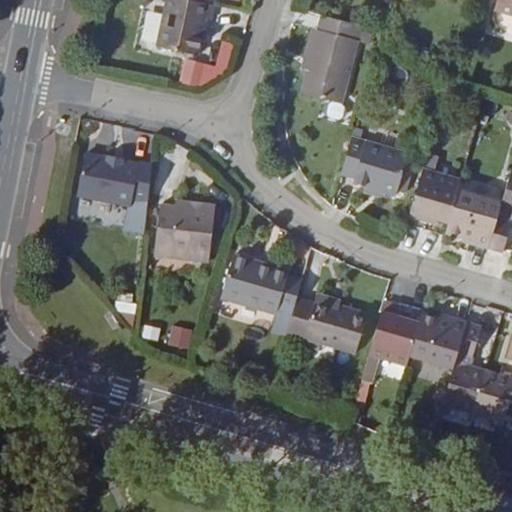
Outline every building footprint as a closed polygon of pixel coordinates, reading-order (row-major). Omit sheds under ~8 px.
[(215,5),(190,0),(168,0),(159,47),(199,56),(207,20),(211,21),(215,5)] [(511,0),(499,0),(496,11),(511,15),(511,0)] [(363,28),(323,16),(303,94),(343,104),(363,28)] [(217,64),(184,58),(180,77),(225,86),(234,42),(222,40),(217,64)] [(364,132),(356,129),(343,175),(357,179),(355,183),(397,196),(409,155),(362,141),(364,132)] [(150,204),(154,167),(125,161),(126,158),(111,155),(110,158),(87,153),(79,197),(118,205),(119,199),(134,201),(140,202),(150,204)] [(411,213),(450,224),(460,190),(463,181),(424,170),(411,213)] [(511,175),(504,203),(502,211),(511,214),(511,175)] [(476,246),(490,250),(499,218),(502,211),(504,203),(460,190),(450,224),(447,234),(464,239),(464,242),(476,246)] [(119,199),(118,205),(133,208),(134,201),(119,199)] [(176,208),(216,212),(217,205),(177,200),(176,208)] [(125,206),(100,203),(98,221),(123,224),(125,206)] [(139,206),(133,235),(145,236),(149,208),(139,206)] [(176,208),(161,206),(156,255),(210,261),(216,212),(176,208)] [(511,225),(511,222),(499,218),(490,250),(504,254),(506,248),(511,225)] [(298,300),(304,280),(289,276),(290,272),(235,256),(223,298),(278,314),(273,331),(288,335),(288,334),(298,300)] [(317,301),(340,307),(342,301),(319,294),(317,301)] [(340,307),(317,301),(315,306),(298,300),(288,334),(306,339),(357,354),(368,316),(340,307)] [(381,358),(408,366),(411,358),(421,323),(398,317),(400,308),(385,304),(371,355),(381,358)] [(424,313),(421,323),(411,358),(455,371),(457,362),(459,355),(469,323),(441,315),(440,318),(424,313)] [(483,327),(469,323),(459,355),(473,359),(483,327)] [(171,325),(168,345),(189,348),(192,328),(171,325)] [(371,355),(367,367),(378,370),(381,358),(371,355)] [(487,371),(457,362),(455,371),(445,405),(475,414),(487,371)] [(378,370),(367,367),(363,382),(370,384),(373,385),(378,370)] [(511,400),(511,378),(487,371),(475,414),(506,423),(508,415),(511,400)] [(363,382),(355,410),(362,412),(370,384),(363,382)]
